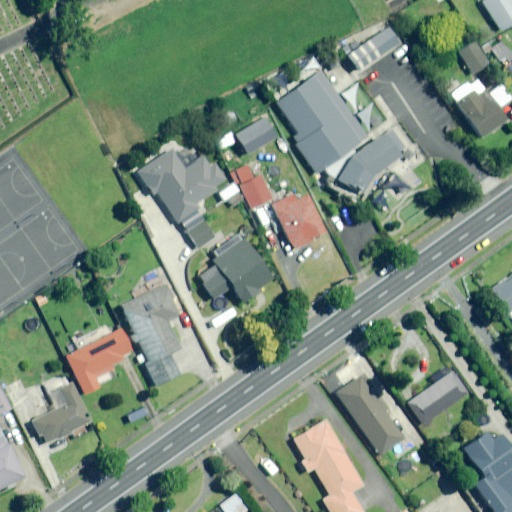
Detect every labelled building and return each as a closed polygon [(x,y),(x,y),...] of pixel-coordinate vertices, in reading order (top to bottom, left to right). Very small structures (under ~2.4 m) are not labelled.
[(511,23),(511,5),(508,0),(481,0),(480,1),(499,32),(511,23)] [(396,45),(385,29),(343,55),(354,72),(396,45)] [(488,65),(473,41),(456,51),(471,76),(488,65)] [(511,61),(502,68),(509,80),(511,78),(511,61)] [(395,156),(404,150),(392,131),(382,137),(381,135),(355,153),(352,149),(366,140),(320,72),(273,103),(295,136),(291,139),(294,144),(293,145),(313,175),(323,169),(327,175),(324,180),(324,186),(334,193),(332,196),(338,200),(340,196),(355,206),(373,177),(398,160),(395,156)] [(505,121),(478,81),(469,87),(467,83),(449,95),(479,139),(505,121)] [(200,158),(192,163),(181,149),(172,156),(168,150),(134,173),(150,195),(153,193),(175,223),(195,209),(192,205),(224,182),(211,164),(206,167),(200,158)] [(250,180),(244,166),(232,172),(248,209),(269,200),(259,177),(250,180)] [(226,200),(237,192),(231,184),(217,194),(222,203),(226,200)] [(242,200),(237,192),(226,200),(231,208),(242,200)] [(294,201),(291,195),(269,205),(291,251),(310,242),(309,239),(321,233),(304,196),(294,201)] [(213,239),(200,222),(184,233),(197,250),(213,239)] [(268,280),(241,241),(210,262),(213,265),(195,277),(211,300),(229,288),(239,304),(255,293),(253,291),(268,280)] [(511,274),(490,289),(507,315),(511,311),(511,274)] [(177,317),(162,285),(118,306),(144,361),(141,362),(153,387),(177,376),(166,354),(176,350),(164,324),(177,317)] [(130,355),(117,330),(64,357),(82,395),(96,388),(92,379),(110,370),(108,366),(130,355)] [(17,383),(1,351),(0,351),(0,381),(4,390),(17,383)] [(465,394),(446,366),(430,378),(434,384),(406,404),(421,426),(465,394)] [(392,414),(364,373),(334,394),(378,457),(402,440),(387,418),(392,414)] [(86,424),(70,383),(56,389),(63,406),(28,420),(36,438),(41,436),(44,444),(69,434),(68,432),(86,424)] [(0,413),(9,410),(0,388),(0,413)] [(361,486),(324,421),(291,439),(302,460),(298,462),(305,474),(312,469),(327,496),(320,500),(326,511),(360,511),(349,493),(361,486)] [(0,488),(22,478),(0,431),(0,488)] [(511,452),(496,431),(486,438),(483,433),(460,450),(480,478),(471,485),(490,511),(511,511),(511,502),(506,494),(511,489),(511,452)] [(244,511),(248,509),(236,493),(219,506),(222,511),(244,511)]
